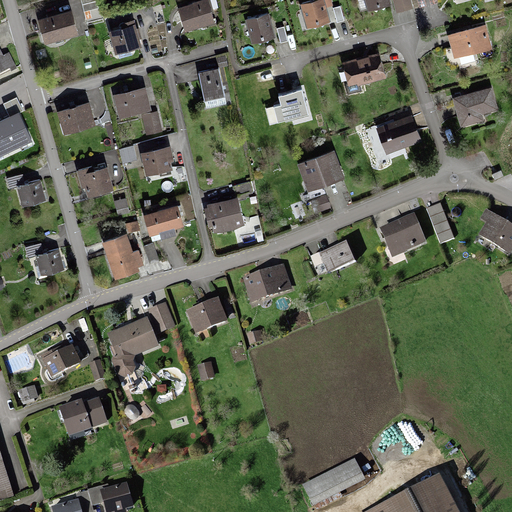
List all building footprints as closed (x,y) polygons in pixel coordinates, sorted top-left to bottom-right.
[(327,0),(323,0),(301,6),(307,29),(328,23),(324,8),(330,6),(327,0)] [(387,0),(364,0),(367,10),(388,5),(387,0)] [(407,0),(392,0),(396,13),(410,9),(407,0)] [(207,4),(178,11),(183,30),(212,23),(207,4)] [(68,12),(38,21),(45,43),(75,33),(68,12)] [(268,16),(248,21),(254,44),(274,39),(268,16)] [(133,24),(109,32),(116,54),(140,46),(133,24)] [(485,28),(447,39),(453,60),(491,50),(485,28)] [(0,51),(0,71),(13,65),(9,55),(3,57),(0,51)] [(379,56),(342,65),(348,89),(385,80),(379,56)] [(219,71),(200,75),(206,102),(225,98),(219,71)] [(143,90),(115,97),(121,119),(149,112),(143,90)] [(303,90),(277,97),(284,122),(310,115),(303,90)] [(491,90),(455,100),(463,127),(482,121),(480,116),(497,111),(491,90)] [(12,91),(0,97),(0,123),(23,113),(12,91)] [(90,105),(56,114),(62,136),(95,127),(90,105)] [(0,121),(0,156),(32,142),(19,112),(0,121)] [(157,115),(143,118),(146,130),(160,127),(157,115)] [(412,118),(379,131),(388,154),(421,141),(412,118)] [(168,149),(143,155),(149,175),(173,169),(168,149)] [(334,153),(300,166),(309,191),(344,179),(334,153)] [(107,170),(80,177),(86,198),(112,191),(107,170)] [(10,193),(18,190),(23,206),(45,200),(41,183),(26,187),(23,176),(6,180),(10,193)] [(125,201),(119,202),(122,214),(128,212),(125,201)] [(237,201),(211,208),(217,232),(244,225),(237,201)] [(178,208),(144,217),(149,236),(183,227),(178,208)] [(487,226),(481,238),(511,256),(511,229),(485,214),(481,222),(487,226)] [(414,219),(381,232),(390,258),(423,245),(414,219)] [(139,222),(125,226),(127,232),(140,228),(139,222)] [(126,237),(103,244),(114,280),(137,273),(135,268),(142,266),(138,252),(131,254),(126,237)] [(31,263),(40,260),(44,276),(66,270),(62,253),(47,257),(44,246),(27,250),(31,263)] [(345,247),(314,260),(321,278),(352,265),(345,247)] [(282,269),(243,282),(252,306),(290,293),(282,269)] [(218,304),(188,316),(195,336),(226,323),(218,304)] [(174,331),(165,306),(150,312),(159,336),(174,331)] [(147,324),(110,339),(119,362),(156,347),(147,324)] [(257,335),(248,337),(251,347),(260,344),(257,335)] [(70,351),(43,363),(51,380),(78,368),(70,351)] [(99,366),(90,368),(95,383),(103,380),(99,366)] [(209,368),(199,371),(203,381),(212,378),(209,368)] [(84,401),(60,409),(70,440),(106,429),(98,404),(85,408),(84,401)] [(0,457),(0,499),(11,496),(0,457)] [(356,457),(304,484),(316,508),(368,481),(356,457)] [(129,482),(101,488),(106,511),(123,511),(135,509),(129,482)] [(457,511),(442,482),(382,511),(457,511)] [(80,511),(77,497),(50,504),(52,511),(80,511)]
